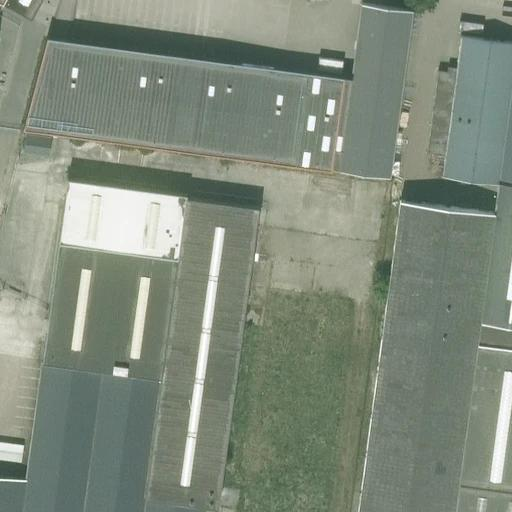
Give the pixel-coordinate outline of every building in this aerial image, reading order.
[(0,0),(32,18),(41,0),(0,0)] [(48,37),(24,127),(336,170),(336,168),(388,175),(412,10),(362,3),(352,78),(193,56),(48,37)] [(448,72),(438,70),(427,152),(445,155),(442,174),(498,182),(511,73),(511,41),(461,35),(456,75),(448,74),(448,72)] [(511,183),(511,73),(498,182),(511,183)] [(51,138),(26,134),(24,151),(49,155),(51,138)] [(185,197),(186,193),(67,177),(42,360),(26,479),(0,475),(0,511),(205,511),(206,504),(218,505),(242,325),(260,327),(262,311),(245,308),(258,207),(185,197)] [(511,183),(498,182),(494,211),(480,322),(511,325),(511,183)] [(400,199),(382,338),(476,351),(477,343),(511,347),(511,325),(480,322),(494,211),(400,199)] [(304,292),(301,315),(326,319),(328,310),(305,307),(306,300),(340,304),(341,297),(304,292)] [(453,511),(476,351),(382,338),(380,349),(360,499),(357,511),(453,511)] [(511,511),(511,347),(477,343),(476,351),(453,511),(511,511)]
